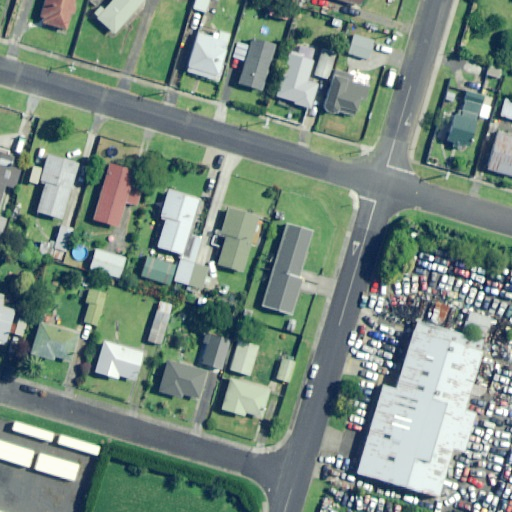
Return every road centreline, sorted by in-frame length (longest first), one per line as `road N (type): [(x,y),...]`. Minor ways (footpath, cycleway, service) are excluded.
road 1 (residential): [(0,66),(381,179)]
road 2 (residential): [(293,471),(381,179)]
road 3 (residential): [(0,390),(293,471)]
road 4 (residential): [(381,179),(436,0)]
road 5 (residential): [(381,179),(511,219)]
